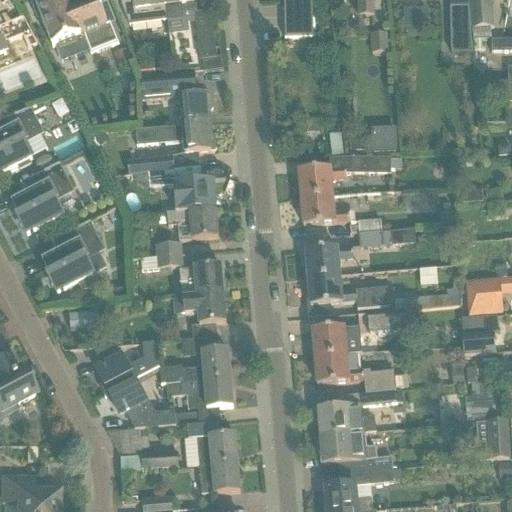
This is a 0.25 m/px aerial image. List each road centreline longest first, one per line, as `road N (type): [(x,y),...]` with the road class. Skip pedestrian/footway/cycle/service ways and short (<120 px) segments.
road 1 (residential): [(287,511),(243,0)]
road 2 (residential): [(98,511),(93,452),(25,321)]
